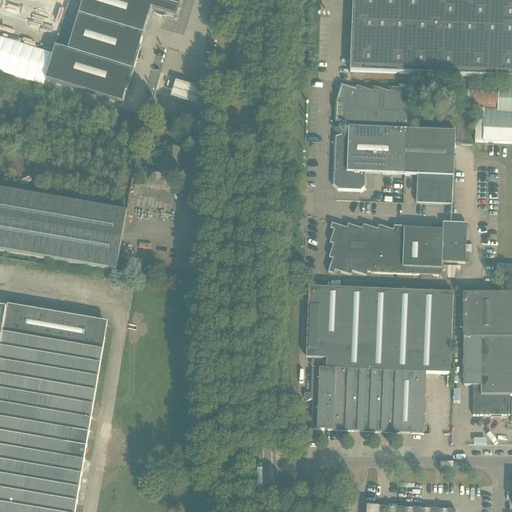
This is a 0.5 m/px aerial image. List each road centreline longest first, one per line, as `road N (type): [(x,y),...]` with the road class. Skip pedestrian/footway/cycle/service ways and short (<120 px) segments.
road 1 (secondary): [(254,466),(259,119)]
road 2 (unclassified): [(501,463),(254,466)]
road 3 (secondary): [(245,0),(244,60),(259,119)]
road 4 (secondary): [(259,119),(278,0)]
